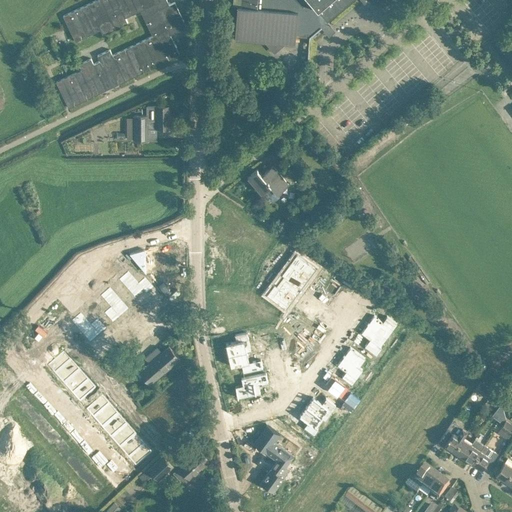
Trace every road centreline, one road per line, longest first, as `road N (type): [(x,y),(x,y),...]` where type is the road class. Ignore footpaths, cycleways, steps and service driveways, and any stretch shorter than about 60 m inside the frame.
road 1 (residential): [(120,476),(9,345),(82,261),(197,228)]
road 2 (residential): [(194,197),(436,0)]
road 3 (residential): [(364,299),(289,403),(215,420)]
road 4 (unclassified): [(194,197),(205,0)]
road 5 (unclassified): [(215,420),(198,327),(197,228)]
